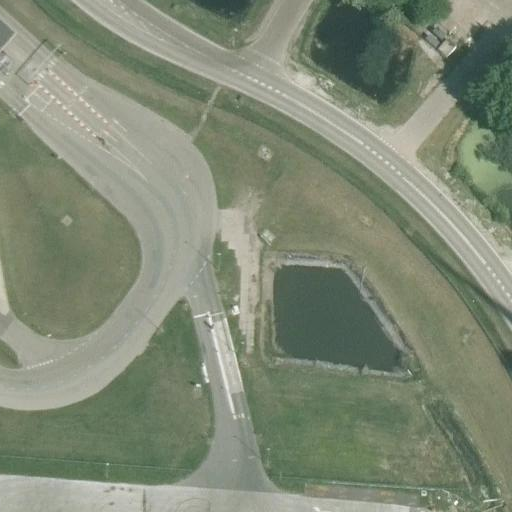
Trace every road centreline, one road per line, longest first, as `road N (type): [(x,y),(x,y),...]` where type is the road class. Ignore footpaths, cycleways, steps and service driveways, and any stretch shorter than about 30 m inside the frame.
road 1 (unclassified): [(511,306),(440,216),(326,122),(101,0)]
road 2 (unknown): [(387,168),(511,18)]
